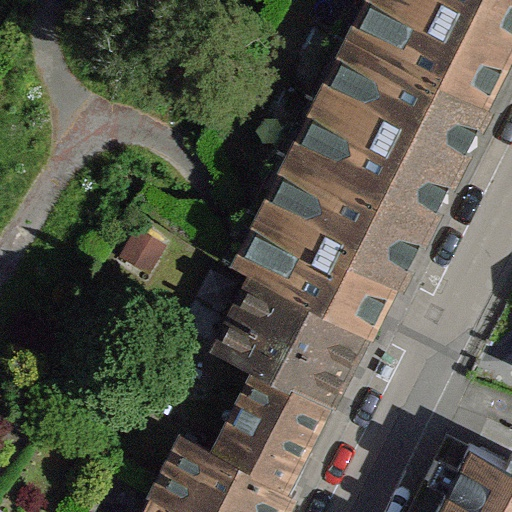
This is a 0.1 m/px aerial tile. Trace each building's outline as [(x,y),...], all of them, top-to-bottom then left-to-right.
[(248,271),(370,332),(395,281),(403,285),(489,112),(483,109),(511,49),(511,0),(360,0),(240,243),(234,254),(230,262),(248,271)] [(251,363),(333,400),(370,332),(248,271),(243,282),(211,345),(251,363)] [(186,511),(284,511),(295,492),(285,488),(333,400),(251,363),(208,447),(178,431),(153,484),(149,494),(186,511)] [(511,511),(511,467),(446,434),(442,442),(407,511),(511,511)] [(139,511),(186,511),(149,494),(139,511)]
